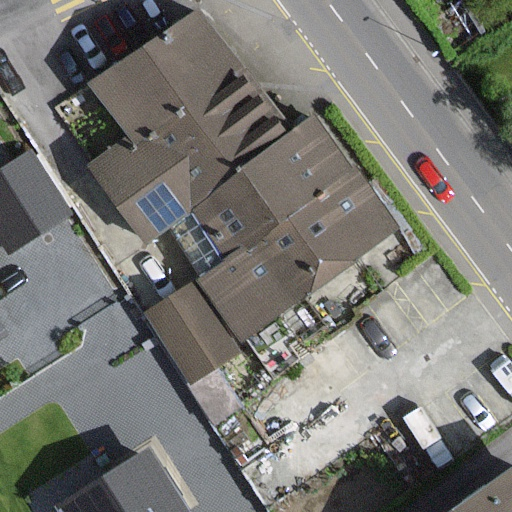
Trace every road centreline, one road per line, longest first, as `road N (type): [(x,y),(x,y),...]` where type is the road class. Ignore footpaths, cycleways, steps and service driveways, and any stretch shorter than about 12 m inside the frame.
road 1 (residential): [(0,412),(52,379),(75,377),(111,422),(172,416),(238,511)]
road 2 (primary): [(322,0),(511,251)]
